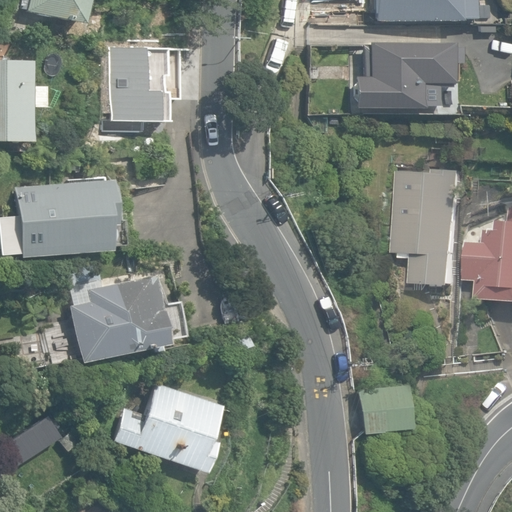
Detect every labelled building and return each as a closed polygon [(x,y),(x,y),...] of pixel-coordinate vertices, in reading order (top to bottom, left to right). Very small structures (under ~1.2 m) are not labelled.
[(23,0),(21,10),(77,24),(78,23),(83,0),(23,0)] [(319,15),(347,15),(347,9),(347,0),(307,0),(307,15),(319,15)] [(371,0),(371,20),(372,20),(459,20),(459,18),(474,18),(474,0),(371,0)] [(82,38),(83,28),(67,26),(66,36),(82,38)] [(453,47),(453,42),(367,42),(367,76),(350,76),(350,108),(420,108),(420,105),(437,105),(437,86),(451,86),(451,62),(460,62),(461,47),(453,47)] [(0,140),(26,141),(27,107),(40,107),(40,86),(27,85),(28,61),(0,60),(0,140)] [(412,284),(455,286),(461,173),(398,172),(392,253),(399,253),(399,258),(413,259),(412,284)] [(17,257),(102,249),(100,225),(106,224),(102,186),(102,178),(10,187),(17,257)] [(477,299),(511,300),(511,207),(510,220),(499,219),(499,230),(485,229),(485,235),(470,234),(470,241),(467,241),(465,280),(478,281),(477,299)] [(68,306),(80,364),(166,345),(151,277),(144,279),(144,277),(90,289),(89,284),(99,282),(94,260),(64,267),(72,305),(68,306)] [(230,336),(237,351),(249,345),(243,330),(230,336)] [(120,407),(108,440),(203,473),(213,441),(207,439),(218,405),(151,382),(140,414),(120,407)] [(351,388),(357,433),(358,433),(400,427),(394,382),(351,388)]
